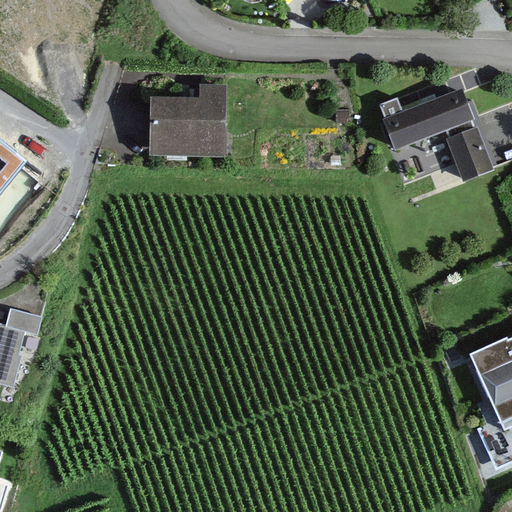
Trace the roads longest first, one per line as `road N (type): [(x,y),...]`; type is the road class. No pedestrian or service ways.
road 1 (residential): [(177,0),(185,15),(214,31),(255,40),(511,58)]
road 2 (residential): [(0,273),(42,241),(77,179),(109,72)]
